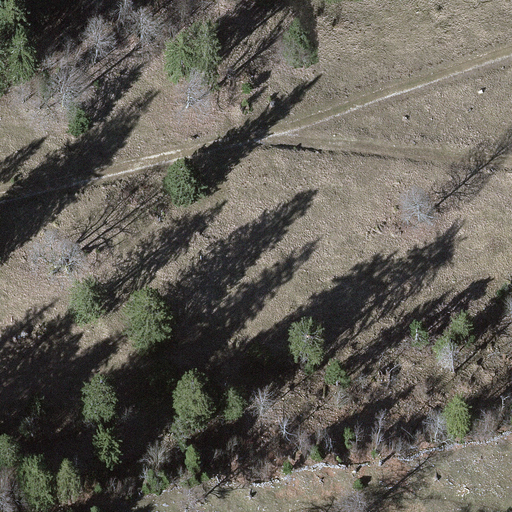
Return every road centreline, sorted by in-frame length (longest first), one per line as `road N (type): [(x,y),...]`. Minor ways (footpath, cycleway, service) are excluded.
road 1 (track): [(511,55),(184,158)]
road 2 (track): [(260,137),(511,164)]
road 3 (track): [(0,198),(184,158)]
